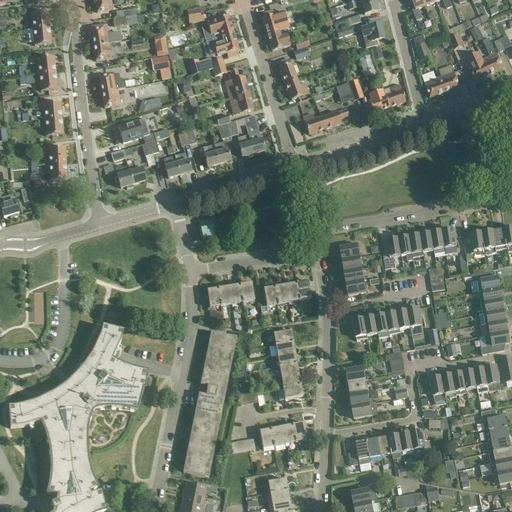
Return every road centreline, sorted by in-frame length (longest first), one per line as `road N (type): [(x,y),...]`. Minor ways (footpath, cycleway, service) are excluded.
road 1 (residential): [(324,436),(417,419),(416,368),(511,353)]
road 2 (residential): [(152,511),(188,317),(188,275)]
road 3 (residential): [(79,0),(72,43),(101,223)]
road 4 (residential): [(313,231),(511,199)]
road 5 (residential): [(293,169),(241,0)]
road 6 (residential): [(0,361),(36,361),(57,347),(65,313),(62,235)]
road 7 (tertiary): [(293,169),(424,126)]
road 8 (residential): [(188,275),(318,249)]
road 9 (residential): [(424,126),(391,0)]
road 10 (tertiary): [(173,204),(293,169)]
